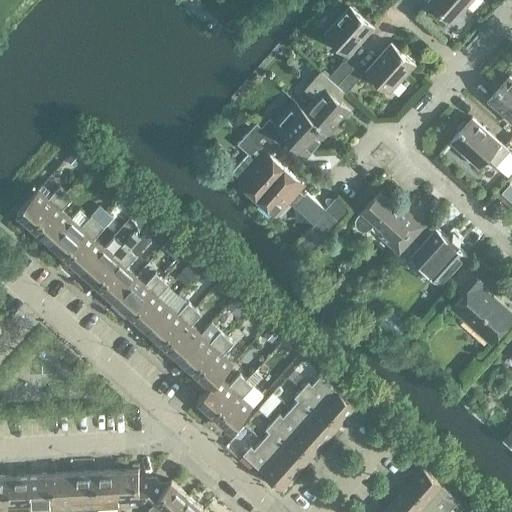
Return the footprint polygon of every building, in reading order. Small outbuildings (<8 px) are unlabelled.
[(453,21),(472,0),(429,0),(430,0),(453,21)] [(349,54),(375,26),(351,4),(326,33),(349,54)] [(390,91),(416,63),(393,42),(367,70),(390,91)] [(345,58),(329,76),(338,84),(354,66),(345,58)] [(354,66),(338,84),(343,89),(347,92),(363,74),(354,66)] [(316,98),(306,109),(305,110),(328,130),(327,131),(331,134),(333,132),(344,127),(342,122),(352,111),(336,97),(343,89),(338,84),(329,76),(322,70),(305,88),(316,98)] [(511,76),(510,75),(489,99),(511,119),(511,76)] [(270,117),(262,126),(281,143),(288,135),(307,153),(327,131),(328,130),(305,110),(306,109),(295,100),(275,122),(270,117)] [(480,166),(501,142),(472,116),(451,140),(480,166)] [(262,126),(257,122),(256,121),(237,143),(247,152),(230,171),(239,179),(258,196),(285,166),(272,154),(281,143),(262,126)] [(74,149),(68,157),(76,164),(82,156),(74,149)] [(304,183),(285,166),(258,196),(277,213),(289,200),(296,206),(306,195),(305,195),(299,189),(304,183)] [(509,198),(511,194),(511,184),(510,183),(502,191),(509,198)] [(39,188),(18,212),(34,227),(66,192),(60,186),(50,197),(39,188)] [(400,251),(424,224),(405,206),(402,209),(380,190),(359,214),(356,218),(356,223),(358,227),(363,230),(367,229),(371,226),(375,222),(384,230),(379,235),(389,243),(390,242),(400,251)] [(66,192),(34,227),(51,241),(72,217),(63,209),(73,198),(66,192)] [(319,243),(337,223),(340,220),(308,192),(305,195),(306,195),(296,206),(315,224),(307,232),(319,243)] [(109,209),(104,205),(96,213),(102,218),(109,209)] [(138,206),(115,232),(124,240),(147,214),(138,206)] [(72,217),(51,241),(67,256),(98,221),(92,215),(82,226),(72,217)] [(98,221),(67,256),(83,270),(104,246),(95,238),(105,227),(98,221)] [(441,281),(467,253),(457,244),(461,240),(454,234),(450,238),(438,227),(412,256),(424,267),(422,268),(430,275),(432,273),(441,281)] [(104,246),(83,270),(99,285),(131,249),(124,243),(114,255),(104,246)] [(131,249),(99,285),(115,299),(137,275),(128,267),(138,256),(131,249)] [(491,341),(511,317),(511,311),(484,287),(496,274),(478,258),(456,282),(466,291),(452,306),(491,341)] [(185,265),(179,259),(173,265),(179,271),(185,265)] [(137,275),(115,299),(131,314),(163,278),(156,272),(146,283),(137,275)] [(163,278),(131,314),(147,328),(169,304),(160,296),(170,284),(163,278)] [(169,304),(147,328),(163,342),(195,307),(189,301),(179,313),(169,304)] [(195,307),(163,342),(179,357),(201,333),(192,325),(202,314),(195,307)] [(201,333),(179,357),(195,371),(227,336),(221,330),(211,342),(201,333)] [(227,336),(195,371),(211,386),(212,387),(221,377),(222,377),(235,363),(225,354),(235,343),(227,336)] [(300,352),(284,337),(276,346),(292,360),(300,352)] [(212,387),(211,386),(199,400),(215,415),(247,379),(241,373),(230,385),(222,377),(221,377),(212,387)] [(309,381),(302,389),(341,424),(356,407),(320,375),(312,384),(309,381)] [(247,379),(215,415),(232,430),(254,406),(244,397),(254,385),(247,379)] [(341,424),(302,389),(295,397),(298,399),(291,407),(327,440),(341,424)] [(327,440),(291,407),(283,416),(280,413),(273,421),(312,456),(327,440)] [(312,456),(273,421),(266,429),(269,432),(262,439),(298,472),(312,456)] [(298,472),(262,439),(254,448),(251,445),(243,454),(282,489),(298,472)] [(139,468),(116,470),(118,506),(144,505),(145,505),(154,477),(153,477),(139,477),(139,468)] [(425,468),(409,484),(440,511),(454,511),(455,511),(452,508),(460,499),(425,468)] [(116,470),(95,471),(97,507),(118,506),(116,470)] [(95,471),(73,472),(75,508),(97,507),(95,471)] [(73,472),(52,473),(54,509),(55,509),(59,511),(72,511),(72,508),(75,508),(73,472)] [(53,511),(54,509),(52,473),(30,474),(32,510),(31,511),(53,511)] [(30,474),(8,476),(10,511),(32,510),(30,474)] [(8,476),(0,475),(0,511),(10,511),(8,476)] [(165,487),(154,477),(145,505),(152,511),(173,511),(188,495),(171,480),(165,487)] [(440,511),(409,484),(395,500),(407,511),(440,511)] [(202,511),(205,510),(188,495),(173,511),(202,511)] [(407,511),(395,500),(384,511),(407,511)]
